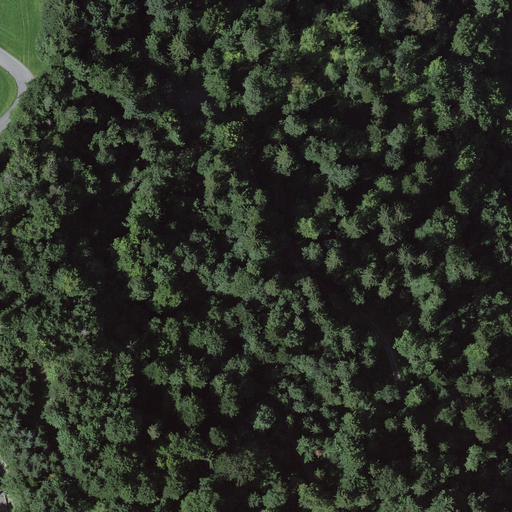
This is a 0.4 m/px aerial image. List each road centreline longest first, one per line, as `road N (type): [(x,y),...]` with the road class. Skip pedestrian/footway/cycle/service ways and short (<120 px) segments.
road 1 (track): [(198,0),(203,92),(238,139),(297,266),(380,330),(415,416),(477,450),(511,498)]
road 2 (track): [(131,0),(160,84),(182,98),(203,92)]
